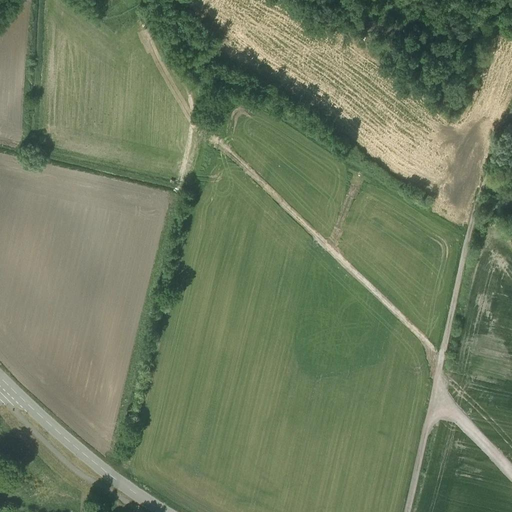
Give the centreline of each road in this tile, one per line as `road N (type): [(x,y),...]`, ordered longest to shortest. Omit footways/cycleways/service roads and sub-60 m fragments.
road 1 (track): [(405,511),(478,189)]
road 2 (tertiary): [(167,511),(122,484),(0,378)]
